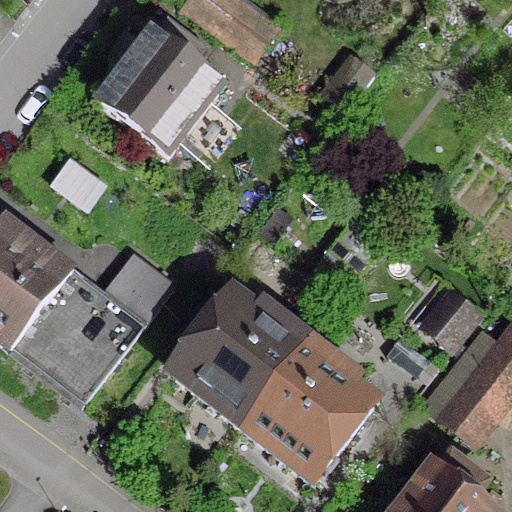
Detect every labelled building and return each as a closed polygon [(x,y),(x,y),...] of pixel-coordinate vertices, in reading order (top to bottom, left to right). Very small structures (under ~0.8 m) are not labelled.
[(225,0),(193,0),(181,17),(249,66),(273,34),(225,0)] [(175,49),(167,60),(147,45),(118,81),(107,82),(97,95),(99,106),(95,111),(163,163),(215,97),(186,75),(194,64),(175,49)] [(370,81),(347,63),(319,100),(341,118),(370,81)] [(107,197),(73,175),(56,201),(90,223),(107,197)] [(320,276),(346,298),(398,237),(371,215),(320,276)] [(4,228),(0,232),(0,352),(77,411),(169,293),(129,262),(99,301),(48,262),(39,273),(21,259),(30,248),(4,228)] [(251,322),(228,304),(168,381),(239,436),(307,351),(258,313),(251,322)] [(447,304),(421,336),(445,355),(471,324),(447,304)] [(307,351),(239,436),(308,490),(368,413),(345,395),(351,386),(307,351)] [(439,428),(467,449),(504,402),(476,380),(439,428)] [(468,511),(484,492),(446,463),(430,484),(428,481),(403,511),(468,511)]
